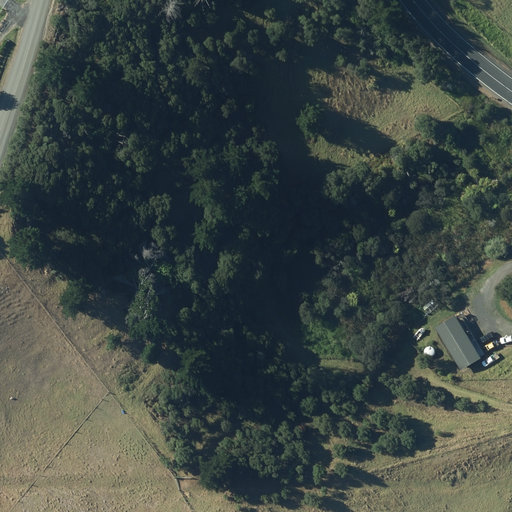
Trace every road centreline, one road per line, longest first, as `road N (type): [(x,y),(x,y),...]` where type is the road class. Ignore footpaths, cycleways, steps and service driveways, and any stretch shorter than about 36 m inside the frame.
road 1 (unclassified): [(0,136),(41,0)]
road 2 (tertiary): [(511,92),(412,0)]
